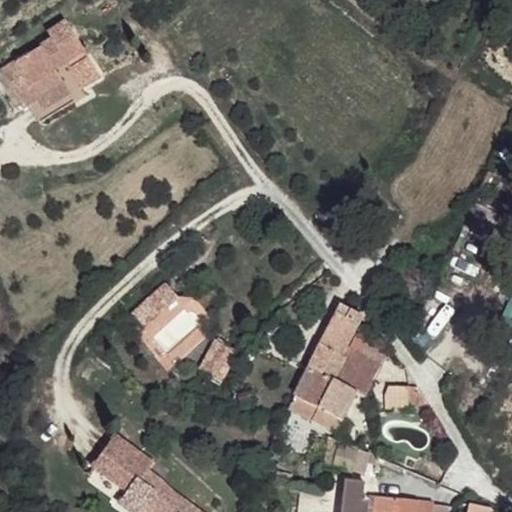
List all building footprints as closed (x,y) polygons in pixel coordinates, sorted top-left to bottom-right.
[(2,68),(17,91),(57,66),(56,62),(66,56),(68,61),(87,49),(66,19),(48,32),(49,34),(2,68)] [(87,49),(68,61),(82,81),(101,68),(87,49)] [(57,66),(17,91),(25,102),(32,99),(65,77),(57,66)] [(65,77),(32,99),(38,108),(71,85),(65,77)] [(397,264),(385,295),(430,311),(442,281),(397,264)] [(342,319),(334,316),(306,371),(329,383),(340,363),(361,318),(346,311),(342,319)] [(213,384),(236,356),(218,341),(195,369),(213,384)] [(340,363),(329,383),(352,393),(363,400),(372,380),(340,363)] [(329,383),(306,371),(291,398),(316,410),(329,383)] [(329,383),(316,410),(328,417),(336,421),(352,393),(329,383)] [(390,411),(422,401),(417,384),(384,393),(390,411)] [(316,410),(291,398),(286,411),(325,431),(328,417),(316,410)] [(328,417),(325,431),(331,435),(336,421),(328,417)] [(116,441),(103,457),(148,474),(152,468),(116,441)] [(355,451),(336,447),(331,471),(349,476),(350,473),(362,474),(367,456),(355,453),(355,451)] [(197,511),(148,474),(103,457),(92,473),(127,499),(120,509),(123,511),(197,511)] [(363,493),(343,492),(339,511),(432,511),(433,511),(433,508),(374,505),(373,509),(362,509),(363,493)]
